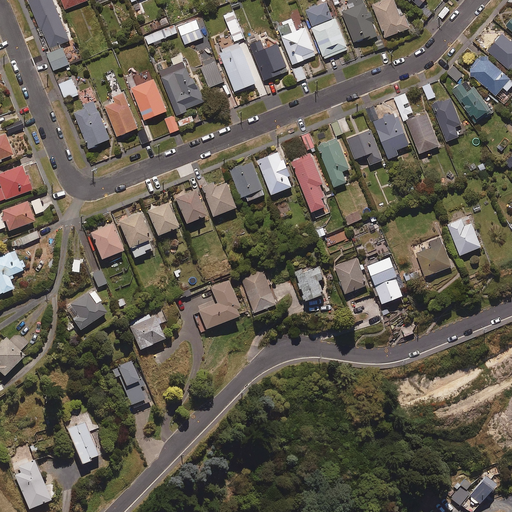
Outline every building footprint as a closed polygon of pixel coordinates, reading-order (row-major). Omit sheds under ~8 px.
[(47,52),(63,45),(71,42),(54,0),(28,0),(43,37),(41,38),(47,52)] [(90,1),(89,0),(62,0),(66,10),(90,1)] [(365,0),(348,0),(350,3),(354,2),(356,8),(344,12),(356,43),(371,37),(372,39),(379,37),(365,0)] [(402,17),(396,0),(389,0),(374,6),(386,38),(412,29),(407,16),(402,17)] [(313,28),(334,20),(328,3),(307,11),(313,28)] [(246,38),(234,11),(224,16),(235,42),(246,38)] [(297,32),(292,19),(282,23),(284,27),(279,29),(293,65),(317,56),(307,28),(297,32)] [(334,20),(313,28),(324,59),(349,50),(338,19),(334,20)] [(204,38),(197,20),(179,27),(186,45),(204,38)] [(503,28),(493,20),(488,27),(497,35),(503,28)] [(176,34),(174,28),(146,39),(149,45),(176,34)] [(511,42),(503,34),(488,52),(511,72),(511,42)] [(266,50),(262,40),(251,45),(266,81),(290,71),(279,45),(266,50)] [(257,84),(242,43),(220,52),(236,92),(257,84)] [(63,45),(47,52),(55,71),(71,65),(63,45)] [(191,77),(182,55),(172,59),(174,67),(160,72),(177,114),(205,102),(195,76),(191,77)] [(467,72),(505,105),(511,96),(511,94),(508,91),(511,86),(511,82),(481,55),(467,72)] [(225,82),(216,62),(203,68),(211,88),(225,82)] [(307,79),(302,67),(293,70),(298,82),(307,79)] [(463,76),(454,67),(447,73),(456,82),(463,76)] [(80,96),(73,79),(60,85),(66,101),(80,96)] [(169,112),(155,79),(132,89),(146,121),(169,112)] [(491,112),(483,101),(473,87),(471,89),(466,82),(452,92),(475,124),(491,112)] [(435,97),(429,84),(423,87),(428,100),(435,97)] [(140,129),(125,93),(104,102),(119,138),(140,129)] [(407,115),(412,114),(405,94),(395,98),(405,124),(407,123),(419,155),(439,147),(426,115),(410,121),(407,115)] [(461,126),(451,99),(432,106),(446,143),(459,138),(455,128),(461,126)] [(113,140),(96,101),(84,107),(85,109),(75,114),(91,149),(113,140)] [(373,107),(366,110),(371,122),(378,119),(373,107)] [(382,145),(404,136),(397,118),(396,118),(394,115),(373,123),(382,145)] [(180,130),(174,116),(165,119),(170,134),(180,130)] [(195,122),(193,116),(179,121),(181,127),(195,122)] [(343,134),(339,121),(332,124),(337,136),(343,134)] [(23,129),(21,123),(7,128),(9,134),(23,129)] [(382,162),(371,132),(347,141),(354,161),(366,157),(370,166),(382,162)] [(316,148),(310,133),(303,136),(308,150),(316,148)] [(0,161),(14,157),(6,135),(0,137),(0,161)] [(404,136),(382,145),(387,159),(410,150),(404,136)] [(351,170),(339,139),(319,147),(336,188),(348,183),(344,173),(351,170)] [(283,162),(280,153),(259,161),(273,196),(294,188),(290,177),(292,176),(286,161),(283,162)] [(325,199),(327,198),(322,186),(325,185),(312,154),(292,162),(314,214),(328,207),(325,199)] [(267,196),(254,163),(232,172),(243,199),(248,197),(250,202),(267,196)] [(0,203),(33,192),(24,167),(0,175),(0,185),(1,189),(0,189),(0,203)] [(217,188),(215,183),(203,188),(216,218),(239,209),(228,183),(217,188)] [(208,218),(196,191),(176,200),(187,227),(208,218)] [(44,212),(40,199),(2,212),(9,233),(36,223),(33,216),(44,212)] [(180,230),(169,203),(148,212),(159,239),(180,230)] [(363,220),(360,212),(346,217),(349,225),(363,220)] [(153,242),(140,214),(119,223),(135,260),(153,252),(149,244),(153,242)] [(481,249),(468,217),(447,225),(460,257),(481,249)] [(125,254),(113,225),(91,234),(103,263),(125,254)] [(40,238),(37,231),(10,244),(14,251),(40,238)] [(453,267),(441,237),(430,242),(432,248),(417,254),(427,278),(453,267)] [(20,263),(15,252),(0,258),(0,296),(15,291),(9,278),(26,271),(23,262),(20,263)] [(397,278),(399,277),(390,257),(369,266),(377,286),(384,305),(404,297),(397,278)] [(357,258),(336,266),(340,278),(347,295),(369,286),(357,258)] [(80,262),(73,261),(72,273),(79,273),(80,262)] [(326,280),(320,267),(303,274),(302,270),(295,272),(308,304),(327,296),(321,282),(326,280)] [(107,285),(101,271),(93,275),(99,289),(107,285)] [(279,305),(265,271),(242,280),(256,314),(279,305)] [(241,310),(230,280),(211,287),(218,305),(200,312),(202,318),(200,319),(206,332),(240,319),(237,311),(241,310)] [(102,302),(94,291),(66,309),(81,332),(108,315),(100,303),(102,302)] [(123,297),(116,299),(119,309),(126,307),(123,297)] [(167,322),(164,314),(151,320),(149,315),(129,324),(141,352),(166,341),(159,325),(167,322)] [(28,344),(16,333),(11,338),(23,349),(28,344)] [(26,358),(6,337),(0,343),(0,372),(5,378),(26,358)] [(140,382),(132,362),(112,370),(115,377),(119,376),(132,408),(147,402),(139,382),(140,382)] [(82,469),(94,465),(93,461),(100,459),(86,423),(68,430),(82,469)] [(45,487),(35,462),(19,468),(21,474),(15,476),(29,511),(30,511),(52,503),(51,499),(57,496),(53,484),(45,487)] [(499,491),(488,480),(469,497),(480,509),(499,491)]
